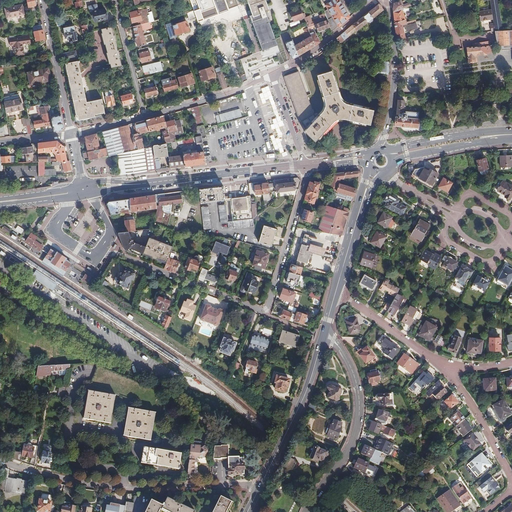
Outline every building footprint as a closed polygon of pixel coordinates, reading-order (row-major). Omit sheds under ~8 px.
[(214,5),(212,0),(196,0),(197,2),(200,11),(202,10),(215,6),(214,5)] [(247,0),(251,9),(252,12),(253,14),(250,15),(262,50),(277,45),(265,11),(269,9),(265,0),(247,0)] [(329,12),(327,14),(329,20),(332,27),(332,28),(333,30),(349,17),(339,0),(326,0),(323,2),(329,12)] [(482,0),(483,1),(488,0),(494,32),(501,31),(495,0),(482,0)] [(392,10),(392,14),(402,10),(399,2),(393,4),(392,10)] [(4,8),(6,18),(24,14),(22,4),(4,8)] [(372,18),(383,10),(378,4),(352,24),(346,30),(349,34),(356,29),(356,30),(367,21),(370,22),(372,20),(372,18)] [(138,11),(137,7),(129,9),(132,22),(134,22),(135,25),(147,23),(145,15),(147,15),(146,9),(138,11)] [(106,8),(93,11),(96,21),(108,18),(106,8)] [(305,18),(302,10),(292,14),(294,22),(305,18)] [(392,14),(394,24),(403,21),(404,25),(406,24),(408,24),(408,22),(405,23),(402,10),(392,14)] [(195,13),(194,11),(188,12),(190,20),(197,18),(195,13)] [(308,27),(314,25),(316,24),(317,25),(319,31),(332,27),(329,20),(327,14),(322,16),(323,19),(311,23),(309,17),(305,18),(308,27)] [(147,23),(135,25),(133,26),(135,33),(134,33),(136,38),(144,36),(142,28),(152,26),(151,21),(147,23)] [(403,21),(394,24),(397,41),(404,39),(402,28),(406,27),(406,24),(404,25),(403,21)] [(183,22),(171,25),(174,35),(186,32),(183,22)] [(408,24),(406,24),(406,27),(402,28),(404,39),(414,37),(413,36),(415,35),(415,34),(421,32),(421,29),(419,22),(408,24)] [(287,24),(279,27),(281,33),(289,30),(287,24)] [(31,27),(32,31),(34,41),(44,39),(41,25),(31,27)] [(73,26),(63,28),(63,32),(63,33),(64,39),(68,38),(69,39),(68,40),(68,41),(69,42),(70,43),(71,43),(71,42),(72,42),(72,41),(76,40),(74,30),(74,31),(73,26)] [(111,26),(101,29),(111,67),(121,65),(119,57),(120,56),(118,50),(117,50),(115,41),(116,41),(115,35),(113,35),(111,26)] [(287,45),(292,59),(298,56),(315,45),(310,34),(309,30),(308,28),(304,30),(305,34),(307,38),(295,47),(293,42),(288,43),(287,45)] [(511,30),(501,31),(494,32),(495,35),(495,40),(496,46),(502,46),(502,48),(501,48),(501,49),(511,48),(511,30)] [(310,34),(315,45),(319,41),(316,33),(314,34),(313,33),(310,34)] [(144,36),(136,38),(138,47),(146,44),(154,42),(152,34),(144,36)] [(8,39),(9,44),(12,43),(12,46),(14,56),(23,55),(21,44),(29,43),(28,35),(8,39)] [(472,47),(466,47),(467,62),(473,62),(473,55),(472,54),(472,53),(487,52),(489,52),(489,50),(492,50),(492,45),(489,45),(472,47)] [(148,47),(139,49),(142,62),(151,60),(148,47)] [(78,60),(60,64),(68,101),(73,100),(78,120),(95,115),(105,112),(102,98),(87,103),(78,60)] [(160,61),(142,65),(145,75),(162,70),(160,61)] [(389,74),(389,62),(384,62),(384,69),(376,69),(376,74),(389,74)] [(214,68),(222,89),(227,87),(220,66),(214,68)] [(210,67),(198,70),(201,81),(213,78),(210,67)] [(48,68),(40,69),(43,81),(49,80),(48,73),(49,73),(48,68)] [(43,81),(40,69),(26,72),(26,73),(27,73),(29,84),(43,81)] [(297,70),(284,76),(284,77),(299,119),(301,123),(302,124),(306,128),(304,131),(315,140),(332,121),(334,120),(336,119),(338,118),(340,117),(342,117),(344,117),(346,118),(370,124),(373,110),(346,103),(345,103),(343,102),(342,101),(341,99),(340,97),(338,93),(331,70),(317,74),(324,102),(324,104),(324,106),(324,107),(316,117),(313,115),(297,70)] [(179,78),(181,85),(181,87),(194,83),(191,72),(178,76),(179,78)] [(248,72),(240,75),(242,82),(251,78),(248,72)] [(165,91),(178,88),(178,86),(177,81),(171,83),(163,85),(165,91)] [(148,88),(144,88),(146,96),(158,93),(156,86),(152,87),(151,84),(147,85),(148,88)] [(111,90),(102,92),(105,103),(107,102),(108,107),(110,113),(117,111),(113,94),(112,94),(111,90)] [(131,93),(121,96),(123,106),(134,103),(131,93)] [(4,102),(6,111),(22,108),(20,99),(4,102)] [(403,101),(397,101),(395,115),(394,126),(416,128),(417,120),(416,120),(417,114),(405,113),(405,115),(402,115),(403,101)] [(49,109),(47,104),(38,105),(41,118),(33,119),(34,127),(52,123),(49,109)] [(222,107),(217,108),(219,115),(229,113),(227,104),(222,105),(222,107)] [(207,105),(199,107),(201,115),(202,118),(203,117),(203,119),(208,117),(208,116),(211,115),(211,116),(215,115),(213,107),(208,108),(207,105)] [(194,107),(186,109),(187,111),(192,110),(194,117),(201,115),(199,107),(198,106),(194,107)] [(52,123),(53,131),(61,130),(63,127),(61,114),(56,115),(56,113),(54,114),(52,108),(52,109),(52,108),(52,109),(49,109),(52,123)] [(163,115),(145,120),(148,131),(149,132),(155,130),(156,131),(159,130),(159,129),(167,127),(165,121),(163,115)] [(201,115),(194,117),(196,126),(203,124),(202,118),(201,115)] [(30,124),(28,117),(21,118),(23,126),(25,125),(30,124)] [(167,127),(168,131),(171,141),(175,140),(173,134),(182,131),(183,133),(189,131),(185,118),(179,119),(174,121),(174,119),(165,121),(167,127)] [(145,120),(129,125),(136,151),(153,148),(152,146),(151,143),(144,145),(143,141),(142,136),(139,137),(138,134),(148,131),(145,120)] [(102,132),(106,148),(108,156),(117,154),(120,174),(156,169),(155,162),(153,148),(136,151),(129,125),(102,132)] [(165,139),(166,143),(166,142),(171,141),(168,131),(163,132),(164,135),(162,136),(163,140),(165,139)] [(85,137),(88,152),(100,149),(96,134),(85,137)] [(205,163),(202,134),(196,136),(197,141),(197,142),(198,142),(198,147),(194,148),(194,146),(187,147),(187,149),(183,150),(184,165),(205,163)] [(197,141),(196,136),(182,139),(183,144),(197,141)] [(57,140),(38,142),(38,151),(49,150),(54,153),(56,153),(56,158),(49,158),(49,157),(46,157),(46,156),(38,156),(38,160),(43,160),(51,160),(60,160),(62,162),(66,161),(63,146),(57,140)] [(152,146),(153,148),(155,157),(168,155),(168,153),(166,142),(166,143),(158,145),(152,146)] [(25,153),(25,160),(38,160),(38,156),(38,154),(33,155),(32,146),(21,148),(22,153),(25,153)] [(100,149),(88,152),(83,153),(84,160),(89,159),(89,160),(104,157),(108,156),(106,148),(100,149)] [(168,153),(168,155),(169,167),(174,166),(180,166),(179,152),(168,153)] [(511,155),(500,156),(501,167),(511,166),(511,155)] [(476,160),(478,170),(487,168),(485,158),(476,160)] [(69,160),(66,161),(62,162),(60,160),(51,160),(51,164),(56,164),(56,163),(56,162),(61,162),(62,164),(60,165),(61,168),(61,171),(64,171),(71,169),(69,160)] [(414,169),(412,174),(431,185),(438,173),(429,169),(428,170),(424,167),(414,169)] [(329,189),(330,190),(337,192),(335,199),(344,202),(346,194),(353,196),(355,189),(338,184),(339,179),(343,179),(343,178),(358,177),(359,173),(357,171),(332,174),(329,189)] [(283,180),(273,181),(273,183),(274,188),(274,192),(290,190),(291,195),(297,194),(300,182),(297,178),(291,179),(283,180)] [(443,178),(438,187),(447,192),(452,183),(443,178)] [(498,187),(497,191),(505,195),(504,197),(510,200),(511,196),(511,184),(503,180),(498,187)] [(306,191),(317,194),(320,184),(314,182),(314,184),(309,183),(306,191)] [(267,189),(272,188),(271,183),(267,184),(267,183),(260,183),(260,184),(254,185),(254,194),(261,193),(262,200),(269,199),(267,189)] [(202,189),(198,190),(200,204),(225,200),(223,187),(218,187),(211,188),(207,189),(202,189)] [(306,191),(304,199),(309,201),(308,202),(314,203),(317,194),(306,191)] [(156,211),(155,215),(153,226),(165,229),(169,214),(160,211),(160,206),(170,204),(172,204),(172,206),(176,205),(176,203),(183,202),(182,192),(173,193),(170,194),(154,196),(156,206),(156,208),(156,210),(156,211)] [(388,194),(384,201),(387,203),(385,206),(401,216),(406,207),(398,202),(399,200),(388,194)] [(142,197),(129,199),(131,211),(156,208),(156,206),(154,196),(142,197)] [(229,205),(231,221),(252,219),(250,202),(249,197),(230,199),(230,198),(230,197),(229,197),(230,205),(229,205)] [(105,204),(110,215),(123,213),(131,212),(131,211),(129,199),(120,200),(108,202),(105,204)] [(170,204),(160,206),(160,211),(169,214),(170,204)] [(227,222),(225,205),(219,206),(221,224),(227,224),(227,222)] [(200,208),(202,226),(208,226),(207,207),(200,208)] [(317,232),(341,236),(345,222),(347,216),(341,215),(324,209),(323,214),(317,232)] [(304,211),(301,220),(311,223),(314,214),(304,211)] [(126,227),(127,233),(129,232),(135,232),(133,217),(131,218),(131,216),(131,212),(123,213),(125,227),(126,227)] [(382,212),(376,222),(385,227),(391,217),(382,212)] [(227,222),(227,224),(228,228),(252,225),(252,219),(231,221),(227,222)] [(419,219),(413,229),(423,235),(429,225),(419,219)] [(262,225),(256,242),(269,246),(274,229),(262,225)] [(39,236),(32,231),(26,242),(40,252),(43,246),(36,241),(39,236)] [(127,233),(117,234),(123,248),(126,250),(127,252),(141,257),(142,256),(145,247),(133,243),(129,232),(127,233)] [(375,232),(370,241),(379,247),(384,237),(375,232)] [(172,248),(149,239),(145,247),(142,256),(165,264),(167,259),(172,248)] [(215,244),(211,254),(216,256),(217,253),(225,256),(228,249),(215,244)] [(323,257),(326,249),(310,244),(309,247),(311,248),(310,253),(323,257)] [(309,247),(301,245),(296,260),(307,264),(310,253),(311,248),(309,247)] [(51,249),(45,258),(48,260),(51,262),(54,263),(56,265),(59,267),(61,268),(64,270),(67,272),(72,263),(66,260),(67,259),(65,257),(62,255),(60,254),(58,253),(57,253),(51,249)] [(424,249),(418,259),(424,263),(425,261),(429,262),(428,264),(427,266),(433,269),(441,256),(434,253),(433,254),(432,256),(430,255),(430,254),(429,253),(430,252),(424,249)] [(256,265),(254,271),(261,274),(264,267),(266,267),(269,255),(257,251),(253,264),(256,265)] [(364,251),(360,263),(371,267),(375,255),(364,251)] [(193,262),(189,260),(185,270),(191,272),(191,271),(197,273),(200,265),(199,264),(200,261),(201,262),(202,260),(201,258),(198,257),(194,259),(193,262)] [(446,257),(444,261),(442,265),(451,271),(456,263),(451,260),(451,259),(450,258),(449,257),(448,257),(447,258),(446,257)] [(48,260),(45,258),(42,263),(63,277),(67,272),(64,270),(61,268),(59,267),(56,265),(54,263),(51,262),(48,260)] [(165,264),(163,269),(175,274),(179,263),(167,259),(165,264)] [(462,264),(454,277),(464,282),(464,281),(468,274),(470,275),(472,271),(462,264)] [(291,265),(289,272),(300,276),(303,268),(291,265)] [(511,269),(505,266),(497,279),(508,285),(511,276),(511,269)] [(122,269),(116,284),(127,289),(132,278),(133,278),(134,275),(133,273),(130,272),(132,269),(127,267),(125,270),(122,269)] [(202,268),(198,277),(215,284),(217,278),(207,274),(208,271),(202,268)] [(230,269),(226,268),(222,278),(226,280),(230,269)] [(230,269),(226,280),(231,281),(231,280),(235,281),(238,272),(230,269)] [(32,278),(53,292),(56,288),(58,285),(37,270),(35,274),(32,278)] [(300,276),(289,272),(286,282),(289,283),(288,287),(296,289),(300,276)] [(245,290),(255,294),(261,278),(246,273),(240,289),(240,291),(243,292),(245,291),(245,290)] [(363,274),(359,282),(371,290),(376,282),(363,274)] [(478,275),(473,284),(483,290),(488,281),(478,275)] [(464,282),(454,277),(453,280),(464,286),(466,282),(464,281),(464,282)] [(383,279),(383,281),(378,289),(383,292),(384,289),(388,292),(388,293),(394,297),(396,294),(398,290),(391,286),(390,287),(387,285),(388,282),(383,279)] [(282,291),(279,299),(288,302),(291,293),(282,291)] [(396,294),(394,297),(391,303),(387,311),(386,311),(394,315),(398,307),(400,308),(405,299),(396,294)] [(157,302),(155,307),(165,311),(167,306),(169,306),(171,301),(158,296),(156,301),(157,302)] [(190,320),(195,307),(191,306),(193,302),(186,299),(186,302),(184,302),(180,310),(184,312),(185,315),(184,317),(190,320)] [(203,305),(198,317),(215,324),(220,311),(203,305)] [(420,313),(409,307),(401,322),(410,326),(413,320),(415,321),(420,313)] [(292,321),(294,312),(288,310),(284,308),(283,309),(281,309),(279,315),(281,315),(280,317),(292,321)] [(298,313),(294,322),(303,325),(304,323),(306,323),(307,319),(305,319),(306,317),(298,313)] [(162,325),(167,327),(170,319),(165,318),(164,319),(163,319),(162,321),(163,322),(162,325)] [(355,318),(345,321),(349,334),(359,331),(355,318)] [(420,330),(418,335),(425,339),(425,341),(427,342),(428,343),(429,343),(430,342),(430,341),(433,337),(431,336),(436,327),(425,321),(422,327),(420,326),(418,330),(420,330)] [(282,331),(280,339),(281,340),(281,343),(285,344),(285,343),(294,346),(296,340),(297,340),(298,336),(282,331)] [(443,337),(438,334),(434,341),(439,344),(443,337)] [(269,341),(251,335),(248,345),(266,350),(269,341)] [(449,344),(446,350),(455,353),(461,338),(454,335),(450,345),(449,344)] [(381,337),(377,343),(385,349),(382,354),(390,360),(398,350),(381,337)] [(488,337),(488,350),(499,350),(500,337),(488,337)] [(468,338),(466,352),(474,353),(475,352),(480,353),(482,340),(468,338)] [(222,346),(220,351),(229,354),(231,349),(233,350),(235,344),(222,339),(220,345),(222,346)] [(355,350),(357,353),(366,347),(364,344),(355,350)] [(366,347),(357,353),(363,363),(372,357),(366,347)] [(396,365),(411,376),(417,366),(418,367),(418,366),(403,355),(403,356),(397,365),(396,365)] [(244,371),(251,374),(252,371),(254,372),(257,365),(247,362),(244,371)] [(376,370),(366,372),(369,384),(379,382),(377,372),(376,370)] [(423,377),(420,374),(408,388),(412,392),(415,388),(419,391),(420,390),(421,391),(422,389),(421,389),(425,385),(426,386),(433,379),(427,373),(424,376),(423,377)] [(494,379),(480,379),(481,391),(495,391),(494,379)] [(279,380),(277,385),(279,386),(277,392),(286,395),(288,389),(290,389),(292,383),(279,380)] [(438,380),(428,390),(437,400),(445,392),(440,385),(441,385),(441,384),(438,380)] [(261,384),(260,391),(262,393),(267,394),(269,387),(261,384)] [(342,391),(331,387),(327,389),(329,392),(327,398),(334,401),(334,402),(338,401),(338,400),(339,397),(341,397),(343,392),(342,391)] [(88,391),(83,419),(110,424),(115,396),(88,391)] [(457,396),(454,393),(443,402),(449,409),(456,403),(454,400),(457,396)] [(376,396),(376,397),(376,398),(376,399),(377,401),(378,406),(388,405),(388,401),(391,401),(390,394),(376,396)] [(502,401),(493,405),(494,409),(493,410),(497,420),(498,421),(499,421),(500,421),(501,421),(502,420),(503,419),(504,418),(504,416),(508,414),(509,415),(511,414),(511,413),(511,410),(509,409),(508,409),(507,407),(506,408),(502,401)] [(470,414),(464,405),(463,406),(462,405),(456,410),(457,412),(448,419),(451,423),(453,421),(457,425),(470,414)] [(128,408),(123,436),(150,441),(154,413),(128,408)] [(378,410),(377,413),(376,418),(385,421),(388,413),(378,410)] [(390,413),(388,413),(385,421),(376,418),(371,421),(372,421),(381,425),(382,425),(383,425),(384,425),(385,425),(386,425),(386,424),(387,424),(388,424),(388,423),(389,423),(389,422),(390,423),(391,418),(389,417),(390,413)] [(457,425),(454,427),(462,437),(469,432),(476,426),(470,414),(457,425)] [(331,424),(326,436),(336,440),(340,427),(341,423),(334,420),(332,424),(331,424)] [(378,434),(381,425),(372,421),(371,425),(369,430),(378,434)] [(484,441),(476,426),(469,432),(471,434),(463,441),(472,451),(484,441)] [(384,427),(381,435),(392,438),(394,430),(384,427)] [(374,450),(387,455),(392,444),(378,438),(376,443),(377,444),(376,445),(375,445),(373,449),(374,450)] [(372,449),(364,445),(360,454),(370,458),(374,450),(373,449),(372,449)] [(26,446),(24,457),(31,459),(33,447),(26,446)] [(311,455),(310,454),(309,457),(310,458),(310,459),(316,460),(316,459),(321,461),(323,460),(325,456),(326,457),(327,452),(314,448),(311,455)] [(145,449),(142,464),(183,472),(185,461),(180,460),(180,455),(145,449)] [(41,463),(48,464),(50,458),(51,452),(43,451),(41,463)] [(20,462),(21,454),(14,452),(13,453),(12,459),(20,462)] [(478,456),(471,462),(480,465),(478,473),(479,474),(488,466),(488,465),(488,464),(487,463),(486,463),(485,462),(484,463),(481,460),(481,458),(480,457),(479,457),(478,456)] [(238,457),(227,457),(228,476),(236,476),(236,475),(243,474),(243,458),(238,458),(238,457)] [(288,458),(282,472),(289,475),(295,461),(288,458)] [(353,468),(364,473),(366,469),(368,464),(357,459),(353,468)] [(433,462),(421,472),(415,476),(418,480),(436,466),(433,462)] [(480,465),(471,462),(467,466),(468,467),(468,469),(469,470),(471,470),(472,471),(473,470),(474,469),(478,473),(480,465)] [(27,482),(6,477),(6,478),(4,490),(3,492),(9,493),(10,492),(25,495),(27,482)] [(486,490),(491,495),(499,488),(498,487),(499,486),(497,484),(496,484),(492,480),(493,479),(492,478),(491,478),(490,477),(479,487),(483,492),(485,490),(486,490)] [(451,488),(454,492),(464,507),(473,501),(463,486),(460,482),(451,488)] [(62,493),(63,485),(56,484),(55,492),(62,493)] [(86,490),(85,498),(93,498),(94,491),(86,490)] [(448,490),(436,498),(446,511),(445,511),(453,511),(455,510),(456,511),(460,507),(448,490)] [(219,497),(211,511),(226,511),(231,503),(219,497)] [(149,501),(143,511),(158,511),(161,508),(166,511),(191,511),(166,498),(161,507),(149,501)] [(48,502),(40,501),(38,501),(36,511),(37,511),(47,511),(50,503),(48,502)] [(61,508),(60,511),(73,511),(74,507),(69,506),(69,503),(64,502),(63,508),(61,508)] [(121,511),(129,511),(132,504),(123,503),(122,509),(121,511)]
